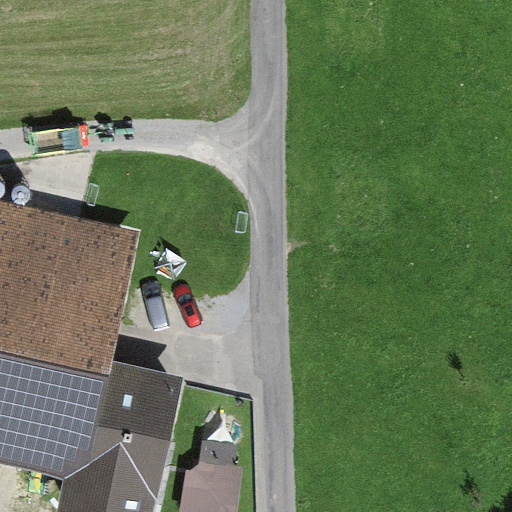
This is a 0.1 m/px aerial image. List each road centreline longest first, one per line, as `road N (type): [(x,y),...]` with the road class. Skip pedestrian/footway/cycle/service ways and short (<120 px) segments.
road 1 (unclassified): [(262,0),(276,511)]
road 2 (track): [(262,129),(22,133),(0,140)]
